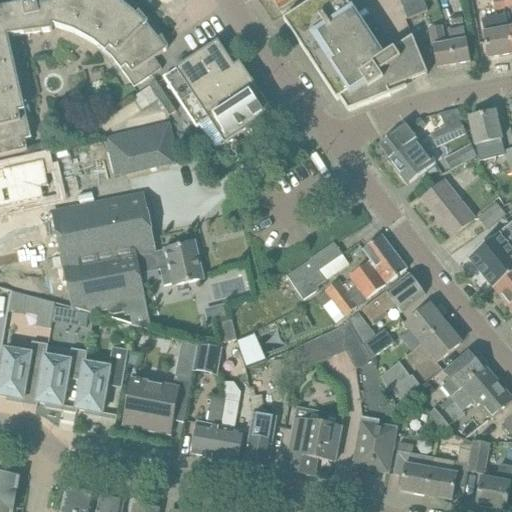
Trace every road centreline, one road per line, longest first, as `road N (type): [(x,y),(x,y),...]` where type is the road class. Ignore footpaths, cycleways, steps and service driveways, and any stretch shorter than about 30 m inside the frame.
road 1 (residential): [(375,511),(49,448)]
road 2 (residential): [(511,365),(330,136)]
road 3 (residential): [(330,136),(511,82)]
road 4 (residential): [(330,136),(233,0)]
